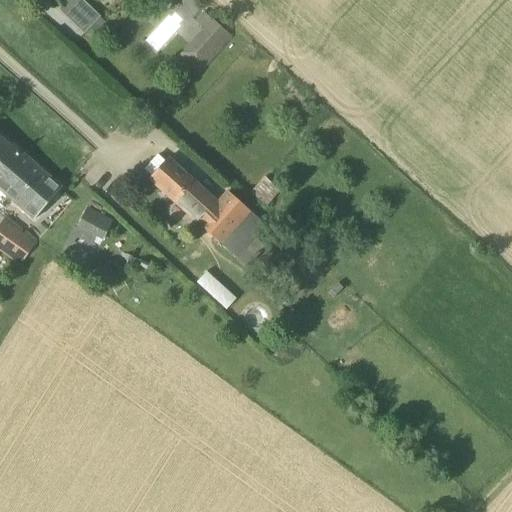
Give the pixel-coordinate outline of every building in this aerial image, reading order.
[(198,77),(233,39),(203,12),(195,21),(204,29),(178,59),(198,77)] [(96,36),(107,24),(100,17),(89,29),(96,36)] [(0,189),(35,220),(62,189),(0,135),(0,189)] [(195,184),(192,181),(193,181),(168,158),(149,180),(173,202),(174,201),(199,224),(198,224),(235,258),(265,225),(228,192),(214,208),(192,188),(195,184)] [(102,241),(112,221),(87,207),(77,227),(102,241)] [(4,219),(0,225),(0,251),(20,266),(37,243),(4,219)] [(226,309),(237,297),(208,270),(197,282),(226,309)]
